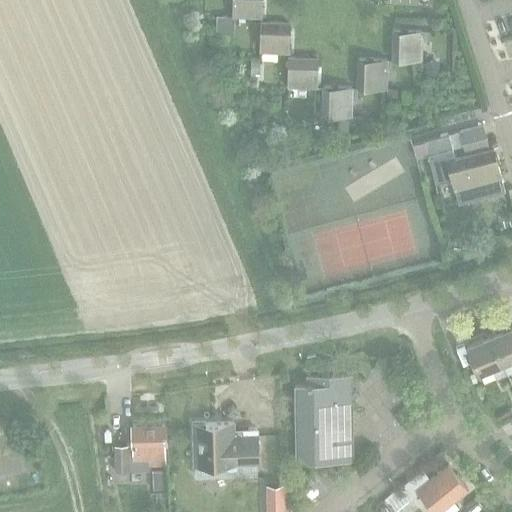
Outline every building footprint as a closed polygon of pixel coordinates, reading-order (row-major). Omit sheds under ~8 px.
[(234,16),(259,17),(259,0),(232,0),(232,15),(222,15),(222,26),(233,26),(234,16)] [(259,52),(287,53),(288,24),(260,24),(259,52)] [(391,59),(419,59),(420,30),(392,30),(391,59)] [(286,87),(315,88),(316,58),(287,57),(286,87)] [(356,88),(385,89),(385,60),(356,59),(356,88)] [(321,115),(350,116),(350,88),(322,87),(321,115)] [(458,130),(464,151),(488,144),(482,123),(458,130)] [(492,149),(455,159),(449,133),(424,139),(436,182),(450,178),(457,202),(503,190),(492,149)] [(511,323),(490,333),(507,372),(511,370),(511,323)] [(496,377),(507,372),(490,333),(466,343),(478,371),(492,366),(496,377)] [(295,383),(296,459),(352,458),(350,374),(306,375),(307,383),(295,383)] [(256,433),(233,433),(233,421),(192,422),(193,463),(257,461),(256,433)] [(114,444),(115,469),(148,468),(148,463),(164,462),(164,443),(165,443),(164,423),(131,424),(132,443),(114,444)] [(434,511),(437,511),(467,488),(448,464),(430,478),(422,468),(399,487),(409,500),(418,492),(434,511)] [(152,473),(153,489),(165,489),(164,473),(152,473)] [(283,511),(283,483),(267,483),(267,511),(283,511)]
